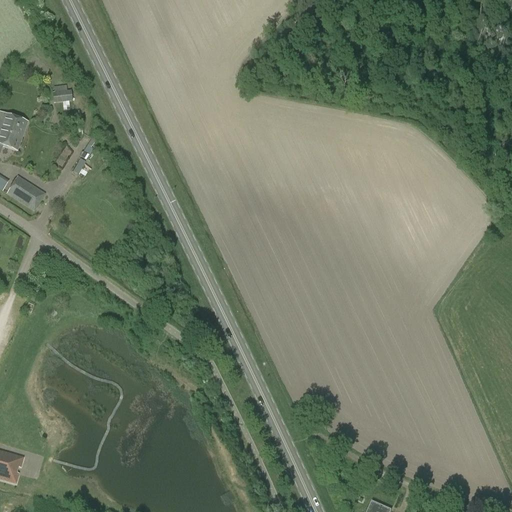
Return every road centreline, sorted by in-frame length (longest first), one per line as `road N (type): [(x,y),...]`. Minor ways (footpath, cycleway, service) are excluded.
road 1 (primary): [(314,511),(69,0)]
road 2 (unclassified): [(476,511),(388,478),(321,435)]
road 3 (residential): [(141,307),(0,210)]
